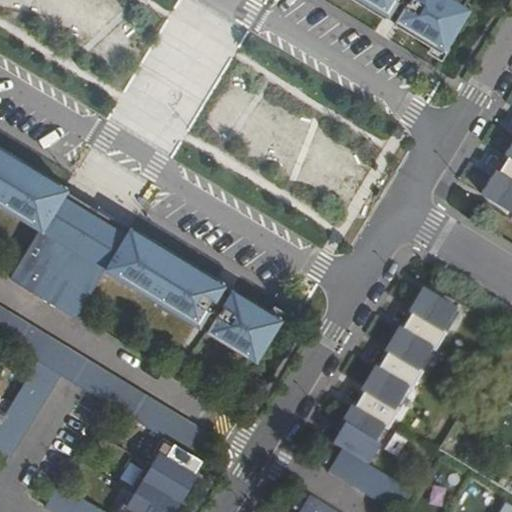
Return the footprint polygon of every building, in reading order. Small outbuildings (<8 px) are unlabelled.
[(354,0),(462,65),(487,25),(461,9),(457,15),(431,0),(354,0)] [(431,0),(457,15),(461,9),(445,0),(431,0)] [(160,94),(158,71),(117,75),(123,127),(140,126),(137,97),(160,94)] [(511,142),(504,155),(508,156),(494,178),(491,176),(480,193),(511,212),(511,142)] [(228,344),(254,360),(280,320),(0,156),(0,203),(17,213),(14,220),(38,233),(9,283),(75,321),(104,272),(128,286),(132,280),(232,338),(228,344)] [(0,203),(0,211),(14,220),(17,213),(0,203)] [(132,280),(128,286),(228,344),(232,338),(132,280)] [(443,332),(460,303),(426,283),(416,300),(419,303),(406,325),(402,323),(392,340),(395,342),(381,364),(378,362),(367,379),(371,381),(357,403),(354,401),(343,418),(347,421),(334,445),(342,450),(367,465),(375,453),(370,450),(388,422),(392,425),(399,413),(395,410),(412,383),(416,385),(423,374),(419,371),(436,343),(440,346),(447,334),(443,332)] [(0,306),(0,338),(38,362),(60,375),(165,439),(196,458),(210,434),(0,306)] [(0,451),(10,458),(60,375),(38,362),(5,414),(0,411),(0,451)] [(203,462),(196,458),(165,439),(156,452),(160,455),(152,466),(149,464),(132,491),(136,494),(129,505),(125,503),(119,511),(106,511),(61,484),(47,507),(55,511),(175,511),(196,477),(194,476),(203,462)] [(367,465),(342,450),(331,468),(401,511),(412,493),(367,465)] [(344,511),(315,494),(304,511),(344,511)] [(511,511),(511,506),(506,503),(500,511),(511,511)]
